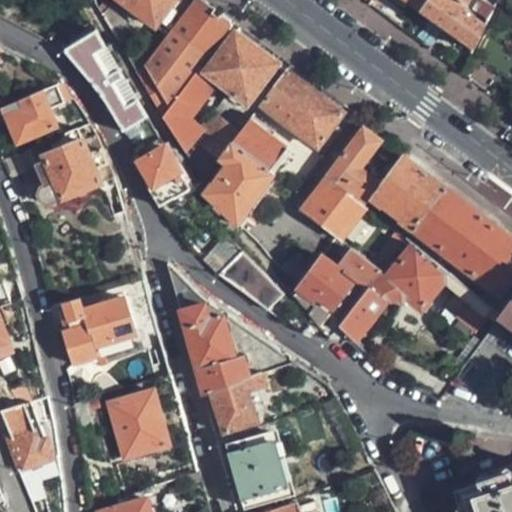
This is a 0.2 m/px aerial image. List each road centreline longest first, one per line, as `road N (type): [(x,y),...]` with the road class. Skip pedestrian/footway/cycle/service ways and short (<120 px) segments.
road 1 (residential): [(511,421),(387,404),(216,289),(148,220)]
road 2 (residential): [(0,185),(66,429),(75,511)]
road 3 (residential): [(222,511),(148,220)]
road 4 (tertiary): [(288,0),(511,170)]
road 5 (residential): [(148,220),(93,91),(36,44),(0,28)]
